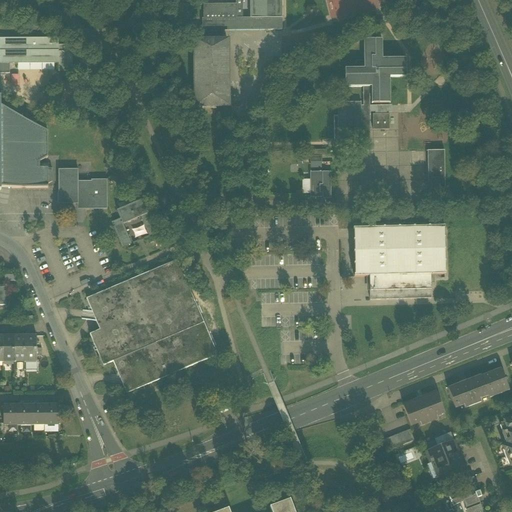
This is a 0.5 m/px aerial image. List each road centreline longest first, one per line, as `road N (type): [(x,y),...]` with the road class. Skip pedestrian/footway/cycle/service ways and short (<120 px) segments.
road 1 (tertiary): [(511,328),(120,485)]
road 2 (residential): [(120,485),(21,255),(0,238)]
